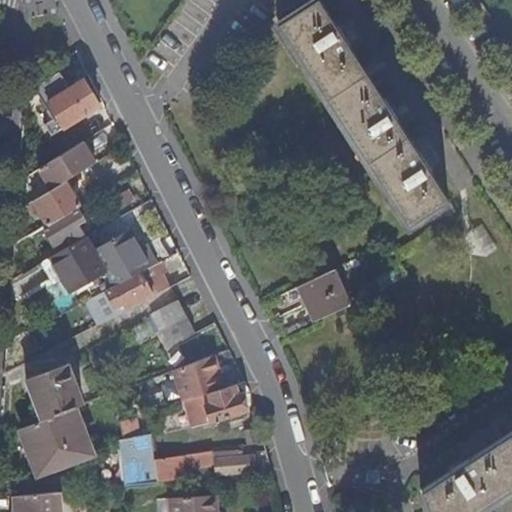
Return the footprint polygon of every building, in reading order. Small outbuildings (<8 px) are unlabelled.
[(336,27),(318,0),(315,0),(278,25),(410,227),(450,202),(432,174),(435,171),(423,152),(419,155),(397,121),(401,118),(388,98),(384,101),(348,45),(353,42),(341,23),(336,27)] [(42,124),(49,135),(98,104),(83,80),(69,88),(59,71),(38,84),(49,102),(44,106),(51,118),(42,124)] [(83,143),(41,169),(52,190),(90,167),(95,164),(83,143)] [(48,227),(78,209),(81,206),(74,194),(84,188),(98,179),(90,167),(52,190),(33,201),(36,207),(48,227)] [(74,194),(81,206),(91,200),(84,188),(74,194)] [(130,189),(107,203),(113,216),(136,202),(130,189)] [(33,201),(28,204),(32,210),(36,207),(33,201)] [(48,227),(44,229),(54,246),(68,236),(71,241),(83,234),(80,229),(86,226),(83,222),(85,221),(78,209),(48,227)] [(107,271),(115,285),(150,267),(142,251),(130,230),(94,249),(87,236),(52,256),(64,277),(72,291),(107,271)] [(142,251),(150,267),(158,263),(149,247),(142,251)] [(52,256),(43,262),(54,282),(64,277),(52,256)] [(115,285),(107,290),(116,309),(126,304),(129,310),(171,288),(158,263),(150,267),(115,285)] [(298,287),(314,321),(349,306),(333,270),(298,287)] [(195,333),(178,300),(152,314),(169,346),(195,333)] [(76,324),(70,313),(45,326),(51,337),(76,324)] [(44,420),(77,408),(84,405),(61,344),(22,365),(44,420)] [(175,371),(185,401),(186,400),(224,389),(214,356),(175,371)] [(240,395),(236,385),(224,389),(186,400),(194,427),(249,410),(244,394),(240,395)] [(125,389),(115,393),(119,409),(131,404),(125,389)] [(33,445),(39,459),(92,447),(77,408),(44,420),(21,429),(29,447),(33,445)] [(121,421),(125,440),(143,436),(139,418),(121,421)] [(511,487),(511,431),(453,469),(421,489),(428,511),(478,511),(478,510),(511,487)] [(120,441),(125,486),(158,483),(158,481),(155,461),(152,437),(152,434),(143,436),(125,440),(120,441)] [(92,447),(39,459),(44,473),(95,454),(92,447)] [(256,456),(242,458),(215,460),(217,475),(257,471),(256,456)] [(155,461),(158,481),(185,479),(182,457),(155,461)] [(59,511),(58,492),(54,492),(14,496),(12,511),(59,511)] [(171,511),(214,511),(216,511),(215,497),(171,501),(171,511)]
